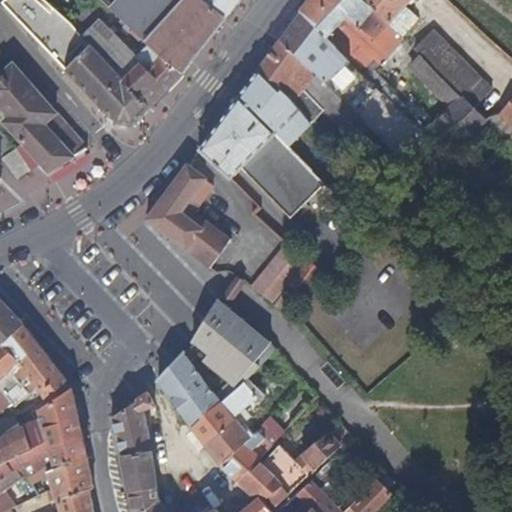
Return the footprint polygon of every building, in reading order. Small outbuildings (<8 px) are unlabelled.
[(94,50),(56,12),(43,0),(4,0),(0,3),(20,26),(41,47),(67,73),(94,50)] [(102,21),(112,9),(102,0),(66,0),(56,12),(94,50),(154,110),(161,103),(182,75),(160,58),(158,52),(155,50),(151,46),(144,53),(139,58),(135,53),(102,21)] [(208,0),(143,0),(134,11),(164,39),(155,50),(158,52),(160,58),(182,75),(228,16),(208,0)] [(208,0),(228,16),(240,0),(208,0)] [(383,35),(413,0),(315,0),(306,13),(341,49),(344,46),(361,62),(372,50),(377,54),(388,40),(383,35)] [(328,65),(341,49),(306,13),(303,17),(284,42),(355,114),(371,130),(385,144),(394,134),(351,91),(343,82),(328,65)] [(452,162),(471,143),(479,151),(492,137),(501,147),(511,136),(511,108),(503,118),(499,114),(491,123),(478,112),(495,94),(437,36),(418,55),(423,60),(463,102),(454,113),(434,135),(389,89),(384,93),(401,111),(406,115),(449,159),(452,162)] [(371,130),(355,114),(284,42),(261,72),(290,98),(295,103),(305,93),(321,105),(323,108),(359,144),(371,130)] [(139,58),(144,53),(139,49),(135,53),(139,58)] [(359,67),(341,49),(328,65),(343,82),(359,67)] [(154,110),(94,50),(67,73),(120,124),(123,124),(136,124),(154,110)] [(463,102),(423,60),(412,70),(454,113),(463,102)] [(274,128),(296,104),(295,103),(290,98),(261,72),(245,93),(243,95),(274,128)] [(83,144),(58,115),(45,101),(37,92),(21,107),(40,108),(12,135),(21,145),(52,117),(78,146),(83,144)] [(321,105),(305,93),(295,103),(296,104),(308,119),(321,105)] [(401,111),(384,93),(377,101),(398,123),(406,115),(401,111)] [(274,128),(243,95),(200,152),(234,184),(248,170),(294,218),(314,198),(328,211),(342,197),(341,196),(331,186),(307,162),(290,145),(274,128)] [(12,135),(40,108),(21,107),(1,124),(12,135)] [(78,146),(52,117),(21,145),(41,166),(49,174),(86,151),(88,149),(83,144),(78,146)] [(373,158),(385,144),(371,130),(359,144),(373,158)] [(41,166),(21,145),(14,150),(32,172),(41,166)] [(334,166),(319,150),(307,162),(331,186),(335,181),(327,172),(334,166)] [(419,179),(396,156),(390,163),(417,190),(423,182),(419,179)] [(201,207),(214,190),(208,186),(208,182),(189,166),(149,221),(202,260),(206,263),(227,238),(210,225),(204,232),(183,217),(195,202),(201,207)] [(511,205),(511,180),(501,194),(511,205)] [(367,205),(349,188),(341,196),(342,197),(347,202),(359,214),(367,205)] [(264,225),(271,219),(263,211),(256,218),(264,225)] [(301,278),(312,265),(291,247),(261,280),(282,298),(301,278)] [(306,299),(321,280),(325,276),(312,265),(301,278),(294,287),(306,299)] [(0,344),(22,324),(14,315),(0,298),(0,379),(16,364),(0,344)] [(280,351),(273,343),(256,324),(246,316),(222,298),(220,300),(210,318),(201,333),(195,342),(211,354),(207,362),(231,382),(229,387),(234,392),(243,383),(250,377),(276,355),(280,351)] [(55,367),(42,350),(24,326),(22,324),(0,344),(16,364),(0,379),(0,392),(12,407),(28,393),(15,376),(21,370),(29,380),(25,383),(30,388),(33,385),(38,391),(48,404),(71,390),(55,367)] [(222,403),(228,398),(218,387),(214,390),(198,374),(186,354),(181,360),(165,377),(160,382),(183,410),(182,414),(194,429),(222,403)] [(268,394),(250,377),(243,383),(234,392),(228,398),(222,403),(234,419),(256,399),(260,402),(268,394)] [(85,452),(79,427),(71,390),(48,404),(45,406),(37,411),(39,419),(23,429),(37,450),(46,446),(55,471),(87,457),(85,452)] [(153,445),(147,416),(146,412),(149,409),(157,407),(147,393),(146,394),(126,410),(112,419),(116,431),(123,457),(155,453),(153,445)] [(332,423),(313,402),(311,405),(293,425),(303,436),(318,421),(326,429),(332,423)] [(208,447),(236,421),(234,419),(222,403),(194,429),(202,438),(208,447)] [(223,464),(255,434),(245,423),(241,426),(236,421),(208,447),(222,464),(223,464)] [(37,450),(23,429),(0,440),(0,470),(14,463),(30,455),(37,450)] [(275,445),(259,430),(258,431),(255,434),(223,464),(239,481),(258,462),(275,445)] [(317,468),(344,443),(333,431),(332,433),(307,453),(305,455),(317,468)] [(93,511),(92,504),(90,491),(94,488),(91,478),(87,457),(55,471),(46,446),(37,450),(30,455),(14,463),(0,470),(0,493),(4,491),(21,481),(35,474),(45,469),(59,511),(93,511)] [(309,476),(282,446),(262,465),(243,485),(244,486),(259,501),(262,498),(272,510),(309,476)] [(158,473),(155,453),(123,457),(123,459),(128,485),(130,494),(161,488),(158,473)] [(243,485),(262,465),(258,462),(239,481),(243,485)] [(323,482),(329,476),(323,469),(317,475),(317,477),(323,482)] [(372,511),(378,507),(394,491),(378,477),(361,495),(358,498),(354,502),(354,504),(361,511),(372,511)] [(330,495),(314,480),(299,495),(317,511),(331,496),(330,495)] [(170,511),(163,502),(162,497),(161,488),(130,494),(133,511),(170,511)] [(358,498),(361,495),(356,491),(348,499),(354,504),(354,502),(358,498)] [(382,511),(392,511),(404,504),(405,503),(394,491),(378,507),(382,511)] [(343,511),(340,508),(331,496),(317,511),(316,511),(343,511)] [(274,511),(272,510),(262,498),(259,501),(243,511),(274,511)] [(343,511),(345,511),(354,504),(348,499),(340,508),(343,511)]
